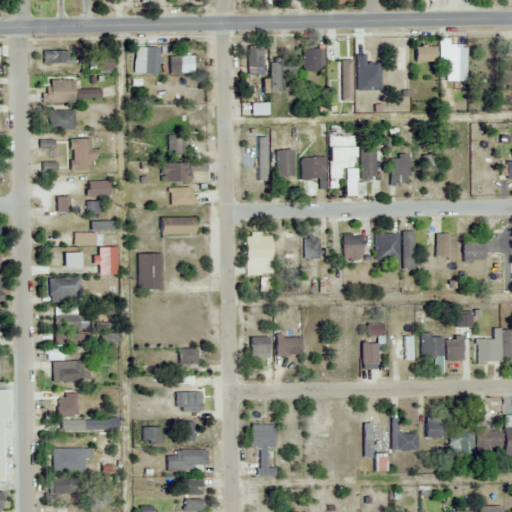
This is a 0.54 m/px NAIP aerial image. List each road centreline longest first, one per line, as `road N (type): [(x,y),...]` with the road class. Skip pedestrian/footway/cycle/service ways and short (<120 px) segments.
road 1 (residential): [(232,511),(221,0)]
road 2 (residential): [(28,511),(23,0)]
road 3 (tertiary): [(511,18),(23,28)]
road 4 (residential): [(228,210),(511,206)]
road 5 (residential): [(511,386),(231,396)]
